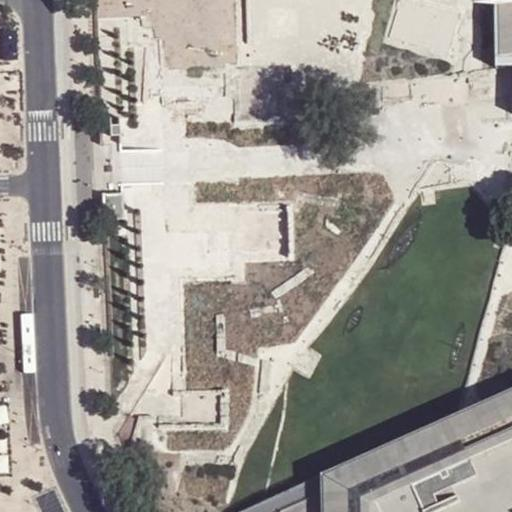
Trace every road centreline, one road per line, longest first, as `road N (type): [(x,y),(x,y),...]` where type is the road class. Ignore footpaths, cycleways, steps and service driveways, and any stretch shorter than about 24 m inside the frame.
road 1 (residential): [(44,182),(56,428),(88,511)]
road 2 (residential): [(38,0),(44,182)]
